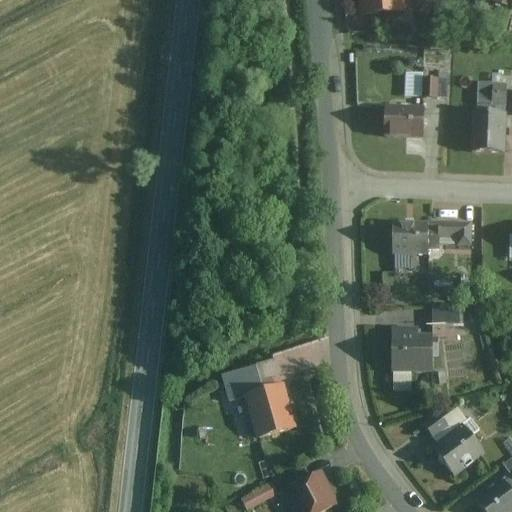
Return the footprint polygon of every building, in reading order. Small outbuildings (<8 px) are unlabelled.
[(404,0),(357,0),(359,18),(406,14),(404,0)] [(511,0),(494,0),(494,4),(510,8),(511,0)] [(450,77),(426,78),(426,99),(451,98),(450,77)] [(424,111),(384,108),(382,139),(422,141),(424,111)] [(507,117),(470,115),(468,155),(505,157),(507,117)] [(470,223),(438,224),(438,240),(455,240),(455,248),(470,247),(470,223)] [(428,225),(390,225),(390,256),(428,256),(428,225)] [(418,330),(390,331),(391,373),(432,372),(432,337),(418,337),(418,330)] [(284,387),(243,399),(255,442),(296,430),(284,387)] [(484,457),(461,428),(432,451),(456,480),(484,457)] [(329,511),(337,508),(318,473),(282,493),(292,511),(329,511)] [(275,482),(244,499),(251,511),(282,495),(275,482)] [(511,511),(511,495),(503,483),(475,504),(481,511),(511,511)]
